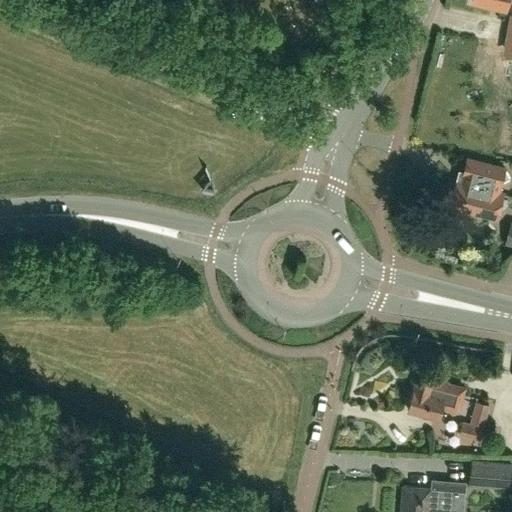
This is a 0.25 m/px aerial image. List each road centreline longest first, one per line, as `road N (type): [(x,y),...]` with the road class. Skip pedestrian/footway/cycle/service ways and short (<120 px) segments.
road 1 (unclassified): [(341,134),(265,112),(0,2)]
road 2 (secondary): [(0,219),(94,218),(247,253)]
road 3 (secondary): [(511,317),(349,279)]
road 4 (secondary): [(247,253),(253,292),(285,316),(324,311),(349,279)]
road 5 (unclassified): [(341,134),(426,0)]
